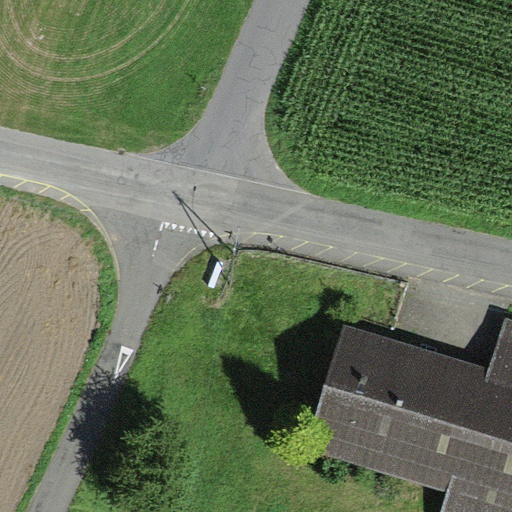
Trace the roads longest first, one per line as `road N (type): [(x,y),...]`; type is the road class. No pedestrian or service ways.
road 1 (residential): [(178,191),(48,511)]
road 2 (residential): [(511,263),(178,191)]
road 3 (residential): [(178,191),(217,139),(281,0)]
road 4 (residential): [(178,191),(0,149)]
